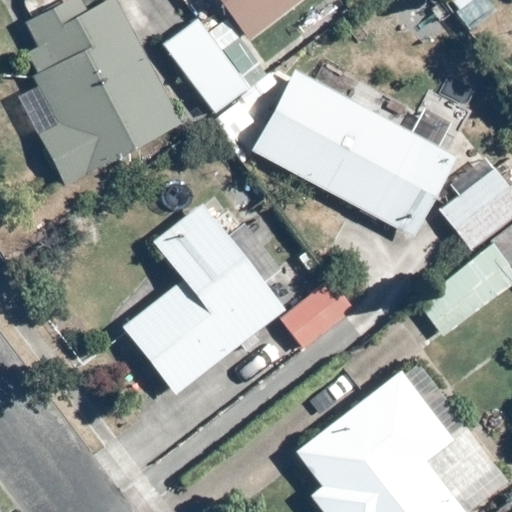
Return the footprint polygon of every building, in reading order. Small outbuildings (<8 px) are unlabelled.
[(118,44),(94,0),(58,0),(16,22),(46,81),(19,95),(65,182),(185,119),(140,33),(118,44)] [(218,0),(248,39),(299,0),(218,0)] [(436,0),(463,40),(501,15),(490,0),(436,0)] [(225,43),(201,9),(160,38),(212,111),(253,82),(225,43)] [(458,154),(294,66),(251,146),(415,235),(458,154)] [(511,215),(511,172),(504,162),(439,209),(467,248),(511,215)] [(285,307),(203,200),(153,238),(184,278),(124,324),(175,391),(285,307)] [(511,264),(511,222),(426,287),(455,324),(511,280),(511,270),(509,266),(511,264)] [(348,312),(325,280),(278,315),(301,346),(348,312)] [(474,511),(511,482),(511,477),(417,357),(299,450),(323,481),(310,491),(326,511),(474,511)]
